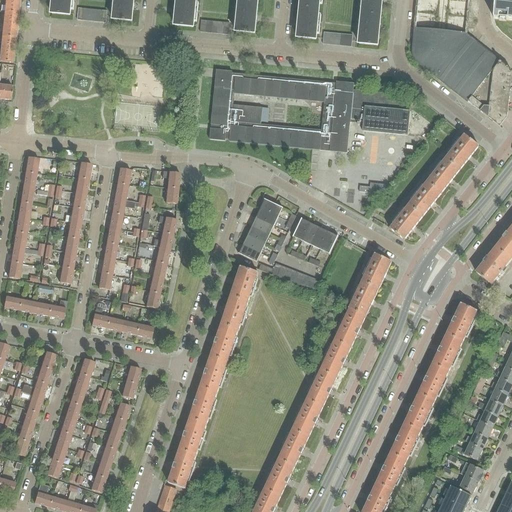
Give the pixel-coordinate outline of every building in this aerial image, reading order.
[(6,0),(5,12),(18,14),(19,1),(6,0)] [(52,0),(51,14),(70,16),(70,15),(71,0),(52,0)] [(133,0),(115,0),(113,19),(113,20),(131,22),(133,0)] [(195,0),(178,0),(175,26),(193,28),(193,27),(195,0)] [(301,0),(301,8),(319,10),(319,0),(301,0)] [(380,16),(381,0),(363,0),(362,14),(380,16)] [(417,0),(415,27),(467,33),(470,0),(417,0)] [(495,4),(494,19),(511,20),(511,0),(495,0),(496,1),(495,4)] [(257,4),(239,2),(237,31),(236,32),(255,34),(257,4)] [(319,10),(301,8),(298,38),(316,40),(316,39),(319,10)] [(5,12),(3,25),(16,26),(18,14),(5,12)] [(380,16),(362,14),(359,43),(359,44),(377,46),(380,16)] [(16,33),(16,26),(3,25),(2,37),(15,38),(16,33)] [(466,35),(467,33),(415,27),(412,54),(414,59),(417,63),(428,72),(488,118),(489,117),(500,125),(506,118),(509,91),(506,89),(508,86),(511,86),(511,72),(510,71),(511,70),(476,43),(477,42),(469,36),(468,37),(466,35)] [(2,37),(1,49),(14,51),(15,38),(2,37)] [(1,49),(0,56),(0,61),(13,63),(14,51),(1,49)] [(354,84),(336,83),(336,84),(231,74),(232,72),(216,71),(209,141),(225,142),(225,140),(229,140),(229,142),(333,152),(347,154),(350,123),(357,124),(357,126),(360,126),(360,124),(363,124),(363,132),(408,137),(410,112),(405,112),(406,103),(387,101),(388,94),(353,91),(354,84)] [(0,99),(11,101),(12,87),(0,85),(0,99)] [(479,148),(464,136),(464,137),(446,159),(460,171),(468,161),(469,161),(472,157),(471,157),(479,148)] [(28,158),(26,174),(36,175),(39,160),(28,158)] [(453,181),(460,171),(446,159),(427,183),(442,194),(450,184),(450,185),(453,181)] [(80,164),(78,179),(88,181),(91,166),(80,164)] [(128,187),(130,172),(120,170),(117,185),(128,187)] [(169,173),(163,173),(162,179),(169,179),(168,188),(178,189),(180,174),(169,173)] [(34,190),(35,184),(36,175),(26,174),(23,189),(34,190)] [(78,179),(75,194),(86,196),(88,181),(78,179)] [(409,206),(423,218),(431,207),(432,208),(435,204),(434,204),(442,194),(427,183),(409,206)] [(360,187),(359,193),(375,194),(376,184),(370,184),(370,188),(360,187)] [(117,185),(115,200),(125,201),(128,187),(117,185)] [(177,204),(177,200),(178,189),(168,188),(166,203),(177,204)] [(31,205),(34,191),(34,190),(23,189),(21,203),(31,205)] [(75,194),(73,209),(83,211),(86,196),(75,194)] [(115,200),(112,214),(122,216),(125,201),(115,200)] [(264,201),(265,201),(261,210),(278,218),(282,209),(283,210),(283,209),(265,200),(264,201)] [(21,203),(18,218),(29,220),(31,205),(21,203)] [(416,227),(423,218),(409,206),(391,229),(390,230),(405,241),(412,231),(413,231),(416,227)] [(73,209),(70,224),(81,225),(83,211),(73,209)] [(257,219),(274,227),(278,218),(261,210),(257,219)] [(112,214),(109,229),(120,231),(122,216),(112,214)] [(288,223),(292,225),(296,217),(292,215),(290,218),(288,223)] [(176,221),(175,221),(160,217),(158,224),(164,225),(162,233),(173,236),(176,221)] [(18,218),(16,233),(26,235),(29,220),(18,218)] [(252,228),(270,236),(274,227),(257,219),(252,228)] [(294,238),(303,242),(311,224),(302,220),(302,219),(293,238),(294,238)] [(70,224),(67,238),(78,240),(81,225),(70,224)] [(303,242),(312,246),(320,229),(311,224),(303,242)] [(506,234),(503,238),(503,239),(496,249),(511,261),(511,259),(511,227),(507,234),(506,234)] [(252,228),(249,234),(248,237),(265,245),(270,236),(252,228)] [(109,229),(107,244),(117,246),(120,231),(109,229)] [(320,229),(312,246),(321,250),(329,233),(320,229)] [(16,233),(13,248),(24,250),(26,235),(16,233)] [(162,233),(160,242),(154,240),(153,247),(159,249),(159,248),(169,250),(173,236),(162,233)] [(329,233),(321,250),(329,255),(330,256),(339,237),(338,237),(329,233)] [(248,237),(247,239),(244,246),(261,254),(265,245),(248,237)] [(67,238),(65,253),(75,255),(78,240),(67,238)] [(107,244),(104,259),(114,261),(117,246),(107,244)] [(257,263),(261,254),(244,246),(239,255),(239,254),(239,255),(257,264),(257,263)] [(13,248),(11,263),(22,265),(24,250),(13,248)] [(159,248),(159,249),(156,263),(166,265),(169,250),(159,248)] [(487,258),(487,259),(484,263),(476,273),(491,286),(511,261),(496,249),(488,258),(487,258)] [(65,253),(62,268),(73,270),(75,255),(65,253)] [(297,254),(295,258),(305,262),(306,257),(302,256),(297,254)] [(363,282),(379,290),(384,279),(387,274),(386,274),(392,263),(375,255),(374,257),(363,282)] [(104,259),(101,274),(112,275),(114,261),(104,259)] [(11,263),(9,278),(19,280),(22,265),(11,263)] [(156,263),(153,278),(163,280),(166,265),(156,263)] [(276,264),(274,270),(271,276),(277,278),(281,267),(276,264)] [(259,271),(265,273),(271,276),(274,270),(261,265),(259,271)] [(287,269),(281,267),(277,278),(282,280),(287,269)] [(55,282),(60,283),(70,285),(73,270),(62,268),(61,277),(56,276),(55,282)] [(235,285),(234,286),(231,297),(248,302),(258,274),(241,268),(237,280),(236,280),(234,285),(235,285)] [(292,271),(287,269),(282,280),(288,282),(292,271)] [(298,273),(292,271),(288,282),(293,284),(298,273)] [(303,275),(298,273),(293,284),(299,286),(303,275)] [(99,289),(109,290),(112,275),(101,274),(99,289)] [(308,277),(303,275),(299,286),(304,288),(308,277)] [(314,279),(308,277),(304,288),(309,290),(314,279)] [(153,278),(149,292),(160,295),(163,280),(153,278)] [(315,293),(319,281),(314,279),(309,290),(315,293)] [(350,310),(366,317),(371,306),(372,306),(374,301),(373,301),(379,290),(363,282),(350,310)] [(52,295),(54,289),(39,286),(38,293),(52,295)] [(146,307),(156,310),(160,295),(149,292),(146,307)] [(221,325),(238,331),(248,302),(231,297),(227,309),(227,308),(225,313),(221,325)] [(16,300),(6,298),(4,308),(18,312),(21,301),(16,300)] [(21,301),(18,312),(33,315),(35,304),(21,301)] [(33,315),(48,318),(50,307),(35,304),(33,315)] [(96,308),(94,316),(98,317),(100,317),(103,305),(96,304),(95,308),(96,308)] [(462,344),(477,313),(461,305),(455,319),(454,318),(452,324),(446,336),(462,344)] [(63,321),(65,310),(50,307),(48,318),(63,321)] [(336,340),(352,347),(357,336),(358,336),(360,331),(366,317),(350,310),(336,340)] [(100,317),(98,317),(94,316),(92,326),(106,330),(109,319),(100,317)] [(124,322),(119,321),(109,319),(106,330),(121,333),(124,322)] [(124,322),(121,333),(136,336),(138,326),(124,322)] [(215,345),(211,357),(228,363),(238,331),(221,325),(217,339),(215,345)] [(138,326),(136,336),(151,340),(153,329),(138,326)] [(503,334),(498,344),(504,347),(507,341),(511,343),(511,342),(511,338),(509,337),(508,336),(508,337),(503,334)] [(446,336),(441,348),(440,348),(438,353),(432,366),(448,373),(462,344),(446,336)] [(321,370),(337,377),(343,365),(346,360),(352,347),(336,340),(321,370)] [(0,344),(0,360),(4,362),(9,347),(0,344)] [(42,367),(52,371),(56,357),(46,353),(42,367)] [(228,363),(211,357),(206,371),(204,376),(205,376),(200,389),(217,394),(228,363)] [(94,364),(84,360),(79,375),(90,378),(94,364)] [(432,366),(427,378),(426,378),(424,383),(418,395),(434,403),(448,373),(432,366)] [(47,385),(52,371),(42,367),(37,382),(47,385)] [(136,385),(140,370),(130,368),(126,382),(136,385)] [(498,373),(496,377),(501,379),(511,384),(511,371),(506,368),(503,375),(498,373)] [(337,377),(321,370),(307,400),(323,407),(329,395),(332,390),(331,390),(337,377)] [(79,375),(75,389),(85,393),(90,378),(79,375)] [(511,387),(511,384),(501,379),(498,386),(494,384),(491,388),(496,390),(508,396),(511,387)] [(42,399),(47,385),(37,382),(34,389),(23,386),(21,393),(32,396),(42,399)] [(136,385),(126,382),(122,397),(132,400),(136,385)] [(480,382),(476,389),(474,393),(478,396),(480,392),(484,384),(480,382)] [(75,389),(70,404),(80,407),(85,393),(75,389)] [(217,394),(200,389),(196,401),(194,407),(190,420),(206,426),(217,394)] [(496,390),(491,401),(503,407),(508,396),(496,390)] [(418,395),(413,408),(412,408),(410,413),(404,425),(420,433),(434,403),(418,395)] [(38,414),(42,399),(32,396),(27,411),(38,414)] [(293,430),(309,437),(315,425),(318,420),(317,420),(323,407),(307,400),(293,430)] [(503,407),(491,401),(488,407),(480,403),(478,408),(486,412),(498,418),(503,407)] [(107,403),(102,402),(101,406),(100,410),(99,413),(104,415),(105,411),(106,407),(107,403)] [(70,404),(65,418),(76,421),(80,407),(70,404)] [(125,422),(129,411),(130,408),(120,404),(115,419),(125,422)] [(33,428),(38,414),(27,411),(23,425),(33,428)] [(486,412),(483,418),(479,416),(476,421),(480,423),(481,423),(493,428),(498,418),(486,412)] [(65,418),(61,432),(71,436),(76,421),(65,418)] [(115,419),(111,433),(120,437),(125,422),(115,419)] [(184,438),(179,452),(196,458),(206,426),(190,420),(186,433),(185,433),(183,438),(184,438)] [(481,423),(480,423),(475,434),(488,439),(493,428),(481,423)] [(23,425),(18,439),(28,442),(33,428),(23,425)] [(404,425),(399,437),(398,437),(396,442),(396,443),(390,455),(407,462),(420,433),(404,425)] [(279,460),(295,467),(301,454),(304,449),(303,449),(309,437),(293,430),(279,460)] [(61,432),(56,447),(67,450),(71,436),(61,432)] [(111,433),(106,447),(116,451),(120,437),(111,433)] [(466,441),(471,444),(470,445),(482,450),(488,439),(475,434),(472,440),(468,437),(466,441)] [(28,442),(18,439),(13,454),(24,457),(28,442)] [(464,449),(461,454),(473,459),(478,461),(482,450),(470,445),(467,451),(464,449)] [(56,447),(52,461),(62,464),(67,450),(56,447)] [(106,447),(101,462),(111,465),(116,451),(106,447)] [(173,470),(169,482),(169,484),(185,489),(196,458),(179,452),(175,464),(173,469),(173,470)] [(390,455),(385,467),(384,467),(382,472),(376,485),(392,492),(407,462),(390,455)] [(265,490),(281,497),(287,484),(290,479),(289,479),(295,467),(279,460),(265,490)] [(47,476),(57,479),(62,464),(52,461),(47,476)] [(101,462),(96,476),(106,479),(111,465),(101,462)] [(483,472),(479,470),(470,466),(466,464),(461,475),(464,477),(465,477),(478,483),(483,472)] [(452,471),(445,467),(442,472),(450,475),(452,471)] [(91,490),(101,494),(106,479),(96,476),(91,490)] [(464,477),(460,488),(473,494),(478,483),(465,477),(464,477)] [(1,480),(0,482),(0,490),(13,494),(15,484),(1,480)] [(48,488),(42,486),(40,485),(37,494),(37,493),(34,504),(49,508),(52,498),(46,496),(48,488)] [(363,511),(383,511),(392,492),(376,485),(371,497),(370,497),(368,502),(363,511)] [(165,487),(164,492),(175,496),(176,491),(165,487)] [(451,487),(446,499),(466,509),(472,497),(451,487)] [(281,497),(265,490),(254,511),(274,511),(276,509),(275,509),(281,497)] [(173,500),(175,496),(164,492),(162,497),(173,500)] [(511,496),(507,494),(501,506),(511,510),(511,496)] [(52,498),(49,508),(63,511),(66,502),(52,498)] [(446,499),(440,510),(443,511),(464,511),(466,509),(446,499)] [(170,510),(172,505),(161,501),(159,506),(170,510)] [(66,502),(63,511),(79,511),(81,506),(66,502)]
